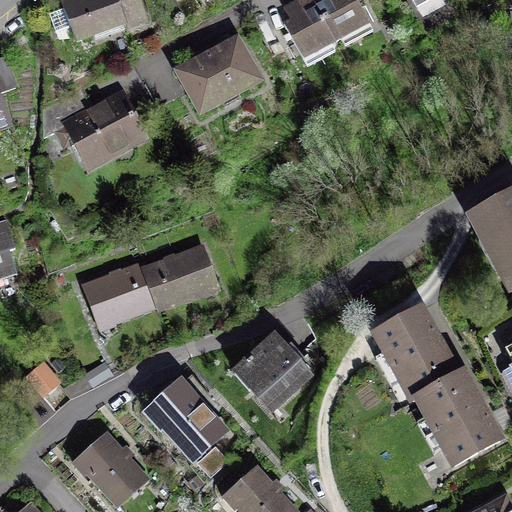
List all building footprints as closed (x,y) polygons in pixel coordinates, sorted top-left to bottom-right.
[(135,0),(76,0),(61,7),(76,44),(94,37),(96,42),(145,22),(135,0)] [(304,65),(335,47),(309,0),(307,0),(290,10),(297,23),(284,30),(304,65)] [(309,0),(335,47),(365,31),(347,0),(309,0)] [(233,44),(181,72),(205,116),(257,88),(233,44)] [(122,100),(65,130),(86,171),(143,142),(122,100)] [(511,291),(511,199),(472,222),(483,241),(486,239),(504,270),(500,272),(511,292),(511,291)] [(0,283),(13,279),(4,251),(11,249),(5,227),(0,228),(0,283)] [(199,247),(141,267),(159,315),(216,295),(199,247)] [(141,267),(80,287),(96,336),(159,315),(141,267)] [(418,314),(368,342),(406,406),(454,377),(418,314)] [(309,379),(269,338),(228,378),(268,419),(309,379)] [(511,347),(506,351),(511,362),(511,367),(503,373),(511,388),(511,347)] [(45,365),(27,377),(40,397),(58,386),(45,365)] [(106,365),(86,376),(93,387),(112,376),(106,365)] [(406,406),(448,478),(506,445),(463,373),(406,406)] [(180,388),(141,423),(183,468),(221,433),(180,388)] [(149,480),(105,435),(73,465),(118,511),(140,488),(149,480)] [(291,511),(256,474),(223,505),(229,511),(291,511)] [(140,488),(118,511),(119,511),(157,511),(161,509),(140,488)] [(511,511),(507,503),(490,511),(511,511)]
